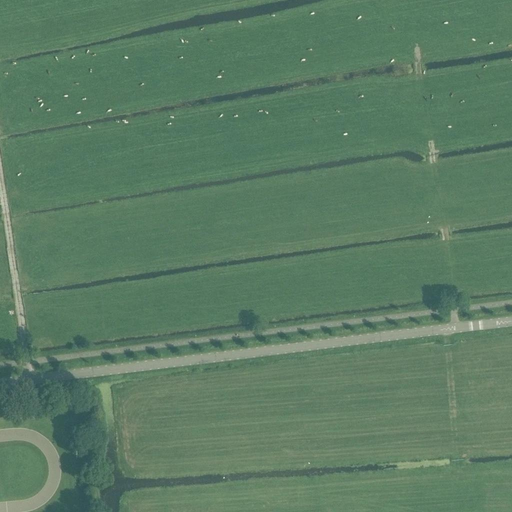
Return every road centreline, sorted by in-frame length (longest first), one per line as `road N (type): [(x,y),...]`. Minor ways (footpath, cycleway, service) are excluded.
road 1 (unclassified): [(0,384),(511,322)]
road 2 (track): [(27,381),(0,187)]
